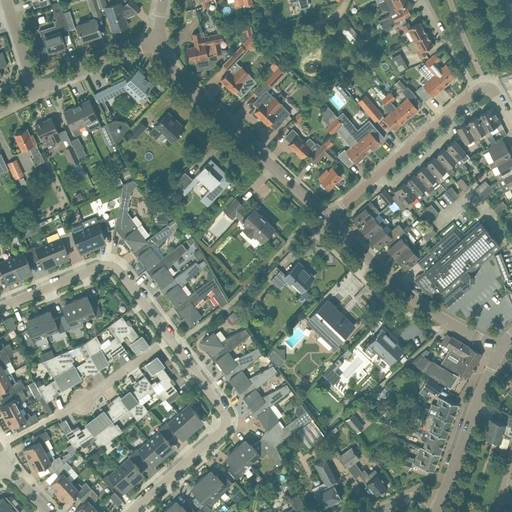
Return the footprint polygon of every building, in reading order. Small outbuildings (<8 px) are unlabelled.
[(102,15),(99,7),(96,0),(88,0),(92,11),(94,17),(102,15)] [(127,6),(121,7),(120,2),(105,7),(113,30),(127,26),(125,17),(134,13),(135,14),(140,8),(130,0),(126,5),(127,6)] [(201,0),(203,6),(195,8),(199,23),(210,20),(207,6),(209,6),(207,0),(201,0)] [(409,2),(407,0),(383,0),(389,11),(388,14),(378,19),(383,28),(411,14),(407,8),(406,9),(403,5),(409,2)] [(48,51),(49,51),(50,52),(51,52),(56,51),(56,50),(56,48),(65,46),(60,32),(68,30),(66,22),(66,21),(59,2),(51,4),(56,20),(53,20),(55,27),(49,29),(49,27),(39,30),(42,38),(44,37),(48,51)] [(101,34),(97,25),(96,19),(77,25),(81,40),(101,34)] [(354,45),(362,39),(344,19),(337,25),(354,45)] [(72,20),(66,22),(68,30),(73,28),(74,28),(72,20)] [(407,22),(401,26),(405,31),(408,30),(414,40),(426,33),(419,21),(410,27),(407,22)] [(249,24),(242,26),(243,30),(246,29),(247,34),(251,33),(249,24)] [(223,41),(221,33),(204,36),(203,31),(192,34),(193,39),(196,39),(197,46),(187,48),(190,61),(195,60),(197,70),(210,67),(208,58),(217,56),(214,42),(219,41),(223,41)] [(426,33),(414,40),(420,50),(417,52),(420,58),(426,54),(424,50),(433,44),(426,33)] [(251,35),(243,43),(241,45),(246,50),(248,49),(250,51),(256,45),(254,43),(257,40),(251,35)] [(288,60),(290,56),(276,43),(273,47),(288,60)] [(220,80),(233,92),(235,91),(241,97),(256,81),(235,62),(246,50),(241,45),(223,65),(227,69),(229,67),(231,69),(230,71),(229,71),(220,80)] [(393,56),(391,57),(393,60),(399,71),(402,70),(405,68),(407,67),(399,53),(393,56)] [(430,59),(425,63),(428,67),(434,62),(438,58),(435,54),(430,59)] [(282,61),(278,65),(284,71),(288,67),(282,61)] [(434,62),(428,67),(434,74),(442,83),(443,84),(445,86),(448,83),(450,81),(451,83),(456,79),(454,78),(456,76),(453,73),(446,64),(440,69),(434,62)] [(422,84),(415,90),(418,94),(425,101),(430,97),(429,95),(430,94),(433,96),(445,86),(443,84),(442,83),(434,74),(428,67),(425,63),(418,69),(425,77),(420,82),(422,84)] [(265,80),(254,92),(259,96),(260,95),(266,89),(267,90),(271,86),(285,72),(284,71),(278,65),(278,66),(274,70),(265,80)] [(101,90),(106,99),(126,90),(137,100),(142,95),(145,92),(152,84),(138,70),(134,74),(127,81),(126,79),(125,79),(124,79),(124,80),(108,87),(101,90)] [(405,80),(402,77),(394,84),(407,98),(396,108),(406,119),(418,109),(411,101),(416,96),(407,85),(406,86),(403,83),(405,80)] [(259,96),(253,103),(258,108),(254,112),(267,125),(269,123),(275,129),(282,122),(282,121),(290,112),(281,104),(282,103),(275,97),(274,98),(267,90),(266,89),(260,95),(259,96)] [(99,92),(93,94),(97,104),(102,114),(109,111),(106,106),(99,92)] [(391,102),(396,98),(391,92),(386,96),(391,102)] [(365,95),(358,102),(374,121),(382,115),(365,95)] [(386,105),(384,107),(390,113),(384,118),(394,129),(406,119),(396,108),(391,102),(386,96),(382,100),(386,105)] [(100,124),(89,99),(76,105),(85,124),(92,121),(95,126),(100,124)] [(68,120),(75,136),(81,133),(78,127),(85,124),(76,105),(63,111),(68,120)] [(480,115),(481,115),(488,129),(489,129),(495,125),(498,131),(503,128),(492,107),(480,114),(480,115)] [(375,126),(375,127),(369,120),(358,129),(342,112),(337,117),(342,122),(342,123),(368,152),(379,142),(378,141),(384,137),(377,129),(375,126)] [(151,132),(156,137),(162,131),(171,140),(183,127),(168,113),(156,125),(157,126),(151,132)] [(297,123),(303,117),(299,113),(293,119),(297,123)] [(469,122),(469,121),(477,136),(478,135),(484,132),(491,145),(496,142),(489,129),(488,129),(481,115),(480,115),(477,117),(476,116),(468,120),(469,122)] [(61,139),(51,117),(35,125),(45,146),(61,139)] [(342,123),(342,122),(336,117),(328,125),(334,131),(336,129),(336,130),(337,129),(342,123)] [(135,137),(145,126),(139,120),(129,131),(135,137)] [(465,122),(457,127),(461,134),(455,140),(454,140),(463,150),(464,150),(469,147),(466,142),(472,138),(475,144),(480,141),(478,135),(477,136),(469,121),(469,122),(465,123),(465,122)] [(368,152),(342,123),(337,129),(351,146),(346,151),(344,149),(338,154),(348,166),(354,160),(356,163),(368,152)] [(100,127),(109,145),(115,142),(109,130),(107,124),(100,127)] [(109,130),(115,142),(116,143),(126,133),(122,129),(115,127),(109,130)] [(44,161),(40,153),(36,143),(32,135),(30,136),(26,128),(14,134),(22,150),(28,146),(33,156),(31,157),(35,165),(44,161)] [(315,143),(309,137),(305,142),(298,135),(297,135),(295,138),(290,143),(288,145),(301,157),(303,155),(308,150),(312,155),(321,146),(317,142),(315,143)] [(78,158),(86,154),(78,137),(70,140),(78,158)] [(448,146),(445,148),(445,149),(455,161),(459,166),(460,165),(463,162),(459,157),(465,152),(464,150),(463,150),(454,140),(455,140),(454,139),(447,145),(448,146)] [(488,151),(483,154),(492,169),(497,166),(497,165),(511,158),(511,157),(509,153),(510,153),(502,139),(496,142),(491,145),(487,148),(488,151)] [(85,173),(80,161),(79,161),(72,144),(63,148),(71,165),(73,164),(75,167),(71,169),(74,175),(77,173),(79,176),(85,173)] [(330,159),(334,154),(323,144),(311,157),(316,162),(324,153),(330,159)] [(438,154),(435,157),(445,170),(449,174),(454,170),(449,166),(455,161),(445,149),(445,148),(444,147),(437,153),(438,154)] [(425,166),(435,178),(439,183),(443,179),(439,175),(445,170),(435,157),(434,156),(427,162),(428,163),(425,166)] [(497,165),(497,166),(501,172),(495,175),(498,180),(504,177),(503,177),(511,171),(511,156),(511,157),(511,158),(497,165)] [(16,159),(7,163),(14,178),(21,194),(28,191),(26,186),(24,182),(26,181),(22,175),(23,174),(16,159)] [(197,174),(211,187),(204,194),(211,200),(223,186),(230,179),(210,160),(197,174)] [(463,162),(460,165),(464,170),(468,167),(463,162)] [(418,172),(415,174),(425,187),(432,195),(436,191),(429,183),(435,178),(425,166),(424,164),(417,171),(418,172)] [(319,180),(329,189),(341,176),(334,169),(330,165),(318,177),(320,180),(319,180)] [(504,177),(507,183),(502,186),(505,192),(510,189),(510,188),(511,186),(511,171),(503,177),(504,177)] [(184,188),(193,179),(184,172),(176,181),(184,188)] [(405,183),(415,196),(419,200),(424,197),(420,192),(425,187),(415,174),(414,173),(407,179),(408,180),(405,183)] [(456,182),(458,184),(464,191),(469,187),(461,177),(456,182)] [(131,191),(138,184),(134,179),(123,183),(115,228),(123,238),(125,237),(134,249),(146,241),(146,240),(136,228),(138,226),(127,212),(131,191)] [(484,180),(483,182),(475,188),(479,193),(488,185),(484,180)] [(396,193),(407,205),(407,206),(409,209),(414,205),(410,201),(415,196),(405,183),(404,182),(394,191),(396,193)] [(479,193),(483,198),(492,190),(488,185),(479,193)] [(459,196),(453,188),(451,186),(445,190),(454,200),(459,196)] [(391,197),(384,189),(379,193),(388,205),(393,201),(393,199),(391,197)] [(445,190),(441,194),(449,204),(454,200),(445,190)] [(391,197),(393,199),(393,201),(402,210),(407,206),(407,205),(396,193),(391,197)] [(246,225),(243,228),(251,235),(253,232),(254,233),(262,240),(273,228),(253,208),(248,213),(242,207),(243,206),(236,199),(225,210),(232,217),(236,214),(238,216),(239,214),(243,218),(241,220),(246,225)] [(360,211),(352,218),(358,225),(359,224),(362,227),(362,228),(375,216),(375,217),(380,212),(370,200),(359,210),(360,211)] [(506,205),(502,200),(493,209),(497,214),(506,205)] [(439,213),(432,206),(430,204),(426,208),(434,217),(439,213)] [(426,208),(421,212),(429,221),(434,217),(426,208)] [(375,217),(375,216),(362,228),(362,227),(360,228),(366,235),(368,234),(370,237),(371,238),(383,226),(384,227),(388,223),(384,218),(380,222),(375,217)] [(97,220),(98,222),(85,227),(93,248),(98,245),(104,242),(100,236),(103,235),(102,233),(109,230),(105,221),(103,217),(97,220)] [(168,224),(173,230),(179,225),(174,219),(168,224)] [(428,223),(424,226),(420,221),(414,226),(422,236),(432,227),(428,223)] [(500,245),(492,235),(480,222),(462,238),(458,238),(458,234),(454,229),(450,233),(449,237),(443,242),(442,240),(429,251),(417,262),(425,270),(424,271),(420,275),(419,273),(415,277),(416,278),(415,279),(425,291),(432,295),(435,292),(443,301),(460,287),(461,287),(462,287),(470,280),(471,278),(474,279),(474,274),(470,274),(470,273),(469,272),(500,245)] [(35,224),(23,229),(25,235),(37,231),(35,224)] [(168,224),(146,240),(146,241),(134,249),(132,251),(139,260),(141,258),(148,268),(160,259),(159,259),(153,250),(173,230),(168,224)] [(388,232),(384,227),(383,226),(371,238),(370,237),(369,238),(378,249),(385,243),(389,247),(389,248),(401,237),(402,237),(406,233),(398,224),(388,232)] [(85,227),(72,232),(71,230),(65,233),(71,246),(76,244),(77,246),(81,244),(82,251),(88,250),(93,248),(85,227)] [(422,236),(427,240),(436,232),(432,227),(422,236)] [(60,235),(61,237),(48,242),(56,263),(62,260),(67,257),(63,252),(66,250),(66,248),(71,246),(65,233),(60,235)] [(406,243),(402,237),(401,237),(389,248),(389,247),(388,248),(394,255),(395,254),(397,257),(398,257),(410,247),(415,243),(411,239),(406,243)] [(276,238),(270,244),(275,248),(280,242),(276,238)] [(48,242),(35,247),(34,245),(29,248),(34,261),(39,259),(40,261),(44,259),(45,266),(51,265),(56,263),(48,242)] [(182,243),(159,259),(160,259),(148,268),(146,269),(152,278),(154,277),(161,286),(162,287),(173,278),(167,269),(186,249),(182,243)] [(397,257),(396,258),(405,268),(423,253),(421,250),(416,254),(410,247),(398,257),(397,257)] [(23,250),(24,252),(11,257),(19,278),(25,275),(30,272),(26,267),(30,265),(29,263),(34,261),(29,248),(23,250)] [(199,249),(193,253),(198,259),(202,256),(199,249)] [(500,252),(494,255),(502,280),(507,278),(504,269),(506,269),(500,252)] [(3,276),(7,275),(8,281),(14,280),(19,278),(11,257),(0,261),(0,274),(3,274),(3,276)] [(195,261),(173,278),(162,287),(161,286),(159,288),(166,297),(168,296),(175,305),(187,297),(187,296),(181,288),(200,268),(195,261)] [(298,262),(286,275),(280,269),(271,279),(281,289),(289,281),(290,282),(292,280),(301,289),(313,277),(298,262)] [(213,277),(187,296),(187,297),(175,305),(173,307),(180,316),(182,314),(189,324),(201,315),(194,306),(212,289),(215,294),(216,293),(222,300),(218,303),(221,306),(227,301),(222,292),(213,277)] [(85,296),(80,298),(74,300),(83,320),(95,315),(96,317),(102,315),(96,301),(91,304),(90,302),(87,303),(85,296)] [(64,305),(67,311),(64,312),(65,314),(59,317),(65,330),(71,328),(70,326),(83,320),(74,300),(69,302),(64,305)] [(309,322),(318,330),(320,328),(336,344),(353,326),(327,300),(319,309),(320,310),(309,322)] [(48,311),(43,313),(37,315),(46,335),(59,330),(59,332),(65,330),(59,317),(54,319),(53,317),(50,318),(48,311)] [(229,316),(232,320),(237,317),(233,312),(229,316)] [(27,327),(28,329),(22,332),(28,345),(34,343),(33,341),(46,335),(37,315),(32,317),(27,320),(31,326),(27,327)] [(3,320),(9,331),(16,328),(12,316),(3,320)] [(128,324),(122,316),(108,326),(115,336),(120,343),(120,342),(124,339),(123,337),(127,334),(133,342),(130,343),(137,353),(148,345),(141,335),(139,337),(131,325),(128,324)] [(18,335),(16,328),(9,331),(13,338),(18,335)] [(201,341),(209,350),(207,352),(214,361),(216,360),(215,359),(227,351),(247,337),(250,334),(245,328),(220,341),(213,332),(201,341)] [(384,358),(389,364),(404,349),(385,331),(382,328),(368,343),(377,351),(382,356),(381,356),(384,358)] [(451,336),(447,334),(441,343),(449,347),(439,364),(433,361),(426,372),(448,385),(447,386),(450,387),(458,375),(459,372),(469,377),(473,370),(474,371),(477,366),(476,365),(482,354),(452,336),(451,336)] [(99,345),(101,344),(96,335),(84,343),(91,355),(98,367),(108,361),(106,358),(111,355),(113,357),(118,353),(119,356),(126,350),(120,342),(120,343),(115,336),(110,341),(112,343),(102,350),(99,345)] [(0,354),(1,356),(7,353),(13,350),(9,343),(4,345),(2,342),(0,343),(0,354)] [(93,374),(100,370),(98,367),(91,355),(84,343),(68,350),(55,355),(71,383),(81,377),(80,376),(85,373),(86,375),(91,372),(93,374)] [(284,348),(278,348),(275,346),(266,355),(278,367),(284,361),(284,348)] [(215,359),(216,360),(223,369),(221,371),(228,380),(229,378),(241,369),(263,353),(259,347),(234,360),(227,351),(215,359)] [(352,352),(348,348),(342,354),(347,358),(352,352)] [(413,363),(418,367),(426,356),(429,352),(423,348),(413,363)] [(41,359),(53,356),(51,349),(39,353),(41,359)] [(0,377),(6,374),(3,369),(8,366),(6,363),(11,360),(7,353),(1,356),(0,356),(0,377)] [(55,378),(45,385),(44,383),(37,387),(47,401),(54,397),(53,395),(58,391),(56,389),(60,387),(61,389),(71,383),(55,355),(42,361),(49,374),(52,372),(55,378)] [(155,372),(161,379),(157,383),(155,380),(151,384),(155,389),(155,390),(163,400),(165,398),(176,390),(177,390),(170,381),(171,378),(162,367),(163,365),(156,356),(146,364),(153,373),(155,372)] [(426,372),(433,361),(426,356),(418,367),(426,372)] [(339,376),(334,371),(331,369),(335,365),(338,367),(342,363),(343,362),(338,358),(324,373),(333,382),(339,376)] [(229,378),(236,388),(234,389),(241,398),(243,397),(255,388),(277,372),(273,365),(248,378),(241,369),(229,378)] [(0,391),(10,387),(12,392),(21,388),(24,386),(20,379),(15,381),(14,378),(9,380),(6,374),(0,377),(0,391)] [(130,391),(121,397),(121,398),(129,409),(137,420),(148,411),(143,403),(141,405),(137,400),(148,392),(149,394),(155,390),(155,389),(151,384),(145,375),(138,381),(139,383),(134,386),(136,389),(131,392),(130,391)] [(435,393),(440,386),(428,378),(421,388),(429,394),(432,390),(435,393)] [(243,397),(250,406),(248,408),(255,417),(257,416),(257,415),(269,406),(269,407),(291,390),(286,384),(262,397),(255,388),(243,397)] [(12,399),(0,405),(0,407),(1,409),(0,408),(0,410),(4,418),(21,409),(18,403),(27,398),(21,388),(12,392),(9,394),(12,399)] [(169,403),(172,401),(180,395),(176,390),(165,398),(169,403)] [(394,405),(399,398),(389,390),(384,397),(394,405)] [(109,406),(110,408),(105,412),(104,410),(95,417),(111,439),(122,431),(117,423),(114,425),(111,420),(122,411),(124,413),(129,409),(121,398),(121,397),(119,395),(112,400),(114,402),(109,406)] [(435,415),(451,421),(458,404),(441,398),(439,406),(431,403),(429,408),(428,412),(428,413),(435,415)] [(257,415),(257,416),(267,428),(261,438),(274,446),(296,430),(312,418),(301,403),(296,407),(295,411),(298,416),(282,428),(278,421),(279,420),(269,407),(269,406),(257,415)] [(414,403),(412,408),(416,410),(415,412),(426,415),(426,416),(428,413),(428,412),(429,408),(418,404),(414,403)] [(189,404),(181,410),(178,413),(193,430),(197,426),(201,421),(196,417),(198,415),(189,404)] [(11,428),(24,421),(27,426),(39,420),(35,413),(30,415),(28,412),(24,414),(21,409),(4,418),(8,426),(10,425),(11,428)] [(178,413),(168,422),(166,421),(162,425),(171,435),(176,432),(177,433),(180,431),(184,437),(189,433),(193,430),(178,413)] [(426,415),(425,416),(425,417),(421,419),(419,426),(418,427),(429,432),(429,431),(445,437),(451,421),(435,415),(428,413),(426,416),(426,415)] [(353,414),(346,420),(354,429),(361,423),(353,414)] [(490,419),(484,437),(487,438),(500,442),(499,446),(506,448),(509,439),(511,439),(511,435),(511,415),(509,415),(506,424),(490,419)] [(79,427),(74,431),(73,428),(65,433),(70,442),(72,444),(74,448),(81,444),(79,442),(92,433),(96,438),(94,440),(100,448),(111,439),(95,417),(86,424),(87,426),(81,430),(79,427)] [(323,435),(312,418),(296,430),(307,446),(323,435)] [(412,424),(410,431),(419,435),(424,444),(423,448),(439,454),(445,437),(429,431),(429,432),(418,427),(419,426),(412,424)] [(157,429),(159,430),(148,440),(163,456),(167,452),(171,448),(166,443),(169,441),(167,439),(171,435),(162,425),(157,429)] [(37,442),(24,449),(25,452),(24,452),(28,461),(45,452),(42,446),(47,444),(45,440),(50,438),(46,430),(34,436),(37,442)] [(148,440),(138,449),(137,447),(132,451),(142,462),(146,458),(147,460),(150,457),(154,463),(159,460),(163,456),(148,440)] [(244,440),(240,444),(235,447),(250,464),(260,455),(262,456),(267,452),(257,441),(252,445),(251,444),(248,446),(244,440)] [(63,458),(61,459),(63,463),(66,460),(71,455),(77,450),(74,448),(72,444),(66,447),(69,452),(62,456),(63,458)] [(439,454),(423,448),(419,446),(413,463),(433,471),(439,454)] [(230,463),(231,464),(227,468),(233,476),(236,479),(241,475),(239,473),(250,464),(235,447),(231,451),(227,456),(232,460),(230,463)] [(347,467),(359,458),(351,447),(338,456),(347,467)] [(128,455),(129,457),(119,466),(133,483),(138,479),(141,474),(136,470),(139,468),(137,466),(142,462),(132,451),(128,455)] [(36,471),(38,470),(49,464),(53,472),(56,470),(63,463),(61,459),(59,456),(54,458),(53,455),(48,457),(45,452),(28,461),(33,469),(34,468),(36,471)] [(320,484),(312,488),(314,492),(322,508),(341,498),(333,483),(338,480),(333,471),(326,457),(314,463),(326,486),(322,488),(320,484)] [(397,464),(396,464),(409,469),(412,462),(399,457),(397,464)] [(60,474),(50,484),(52,486),(50,487),(57,494),(71,481),(66,476),(70,473),(67,470),(72,466),(66,460),(63,463),(56,470),(60,474)] [(119,466),(108,475),(107,474),(102,478),(112,489),(116,485),(118,486),(120,484),(124,490),(129,486),(133,483),(119,466)] [(368,474),(364,469),(358,473),(375,495),(387,485),(375,469),(368,474)] [(210,471),(205,474),(201,478),(214,492),(218,489),(220,491),(226,485),(227,487),(232,483),(223,472),(218,476),(216,474),(214,477),(210,471)] [(195,493),(197,495),(192,499),(202,510),(206,505),(205,504),(216,494),(214,492),(201,478),(196,482),(193,486),(198,491),(195,493)] [(79,482),(75,486),(71,481),(57,494),(63,501),(64,500),(66,502),(77,492),(81,497),(91,488),(85,482),(81,485),(79,482)] [(85,501),(75,511),(91,511),(96,508),(91,504),(95,500),(93,497),(97,494),(91,488),(81,497),(85,501)] [(109,496),(117,505),(123,501),(114,491),(109,496)] [(290,497),(294,507),(283,511),(298,511),(305,509),(298,494),(290,497)] [(5,500),(3,498),(0,499),(0,510),(1,511),(13,511),(14,511),(19,511),(7,498),(5,500)] [(175,502),(171,505),(166,509),(169,511),(195,511),(188,503),(183,507),(182,505),(179,508),(175,502)]
